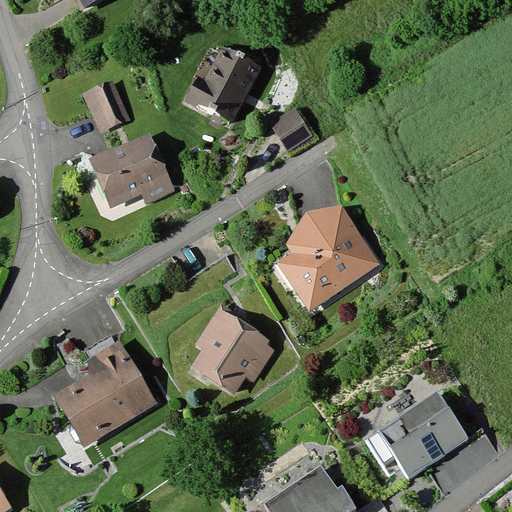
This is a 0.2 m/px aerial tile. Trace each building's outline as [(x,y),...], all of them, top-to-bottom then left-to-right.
[(74,0),(82,13),(105,0),(74,0)] [(261,65),(221,44),(190,103),(230,124),(261,65)] [(115,84),(86,95),(102,134),(130,123),(115,84)] [(301,109),(272,124),(287,152),(316,136),(301,109)] [(148,138),(90,163),(110,208),(168,182),(148,138)] [(296,256),(288,261),(312,305),(382,266),(351,209),(313,215),(291,249),(296,256)] [(272,342),(222,312),(185,374),(235,404),(272,342)] [(98,376),(58,399),(85,447),(161,404),(123,337),(87,357),(98,376)] [(440,405),(384,443),(408,478),(464,440),(440,405)] [(320,472),(267,506),(270,511),(355,511),(342,492),(336,496),(320,472)] [(0,474),(0,511),(1,511),(17,504),(0,474)]
